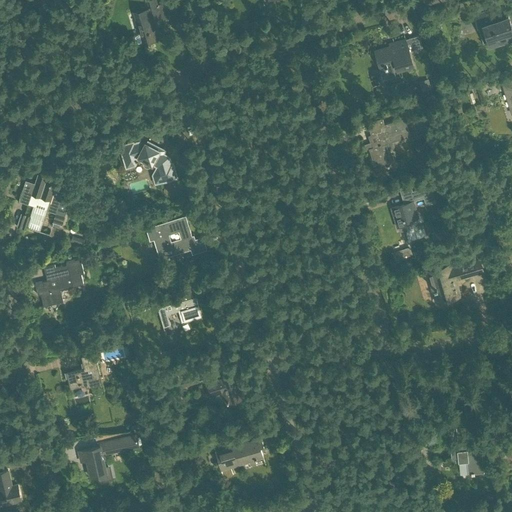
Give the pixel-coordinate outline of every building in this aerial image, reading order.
[(151,7),(133,13),(139,33),(142,41),(142,43),(160,38),(154,18),(167,14),(164,3),(160,4),(158,0),(148,0),(149,0),(151,7)] [(270,0),(259,9),(266,18),(279,8),(272,0),(270,0)] [(479,14),(489,47),(511,39),(511,28),(505,6),(479,14)] [(132,8),(125,9),(128,29),(134,28),(132,8)] [(390,47),(374,51),(379,68),(395,64),(397,71),(413,66),(409,51),(422,47),(419,35),(389,44),(390,47)] [(511,80),(503,83),(511,113),(511,112),(511,80)] [(453,106),(455,117),(462,116),(459,105),(453,106)] [(382,118),(367,123),(370,134),(367,135),(371,147),(368,148),(372,160),(376,160),(379,169),(395,164),(391,151),(387,152),(385,144),(410,136),(404,117),(384,123),(382,118)] [(123,154),(127,167),(135,165),(139,157),(144,159),(144,161),(147,168),(151,165),(152,164),(157,166),(156,169),(158,175),(159,175),(161,181),(176,176),(172,163),(170,163),(169,160),(170,158),(158,152),(157,146),(152,144),(150,147),(138,141),(137,143),(134,144),(133,142),(123,146),(125,154),(123,154)] [(474,173),(477,184),(483,183),(479,171),(474,173)] [(17,226),(28,230),(28,228),(50,235),(54,223),(62,226),(71,200),(62,197),(63,193),(54,190),(57,180),(39,174),(35,184),(26,181),(19,202),(29,205),(25,214),(22,213),(17,226)] [(403,204),(391,208),(397,227),(405,225),(404,222),(418,218),(413,201),(425,197),(422,188),(410,192),(412,201),(403,204)] [(145,228),(149,241),(155,240),(160,254),(165,252),(166,257),(190,250),(192,254),(207,250),(203,236),(193,239),(185,216),(145,228)] [(47,280),(35,283),(38,295),(41,294),(43,304),(63,300),(61,289),(84,284),(81,274),(84,273),(81,259),(68,262),(68,265),(56,268),(55,265),(44,268),(47,280)] [(427,271),(435,299),(459,292),(455,279),(482,271),(479,259),(451,267),(450,265),(427,271)] [(183,301),(157,308),(163,328),(170,326),(167,314),(178,311),(182,322),(201,316),(195,297),(183,301)] [(127,305),(130,314),(146,309),(143,300),(127,305)] [(66,372),(70,389),(86,386),(87,388),(102,384),(97,362),(100,362),(98,352),(82,356),(84,368),(66,372)] [(179,378),(181,386),(197,382),(194,373),(179,378)] [(206,385),(209,395),(223,391),(227,402),(243,397),(236,373),(219,379),(220,380),(206,385)] [(465,427),(457,427),(458,440),(466,439),(465,427)] [(155,434),(154,428),(142,429),(143,436),(155,434)] [(101,446),(79,451),(81,462),(87,461),(91,477),(99,475),(107,473),(105,468),(103,455),(139,447),(136,435),(100,443),(101,446)] [(261,437),(215,451),(220,469),(263,456),(261,447),(264,446),(261,437)] [(450,445),(451,458),(458,457),(458,463),(467,462),(468,474),(471,474),(471,475),(474,475),(474,474),(484,473),(481,442),(450,445)] [(0,505),(21,501),(18,484),(12,486),(8,470),(0,471),(0,505)]
